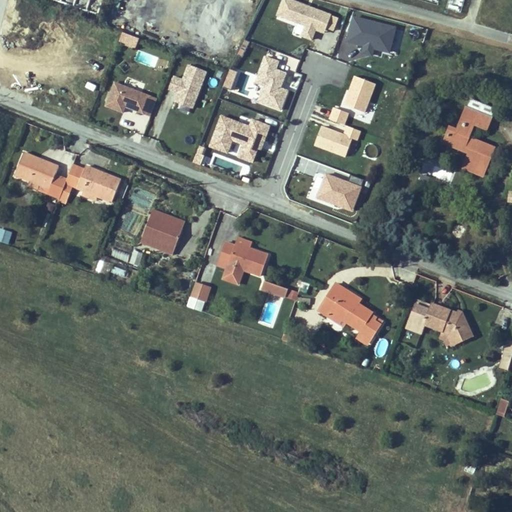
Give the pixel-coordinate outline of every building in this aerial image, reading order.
[(281,0),(275,18),(298,26),(294,37),(320,46),(331,13),(291,0),(281,0)] [(391,51),(397,26),(349,16),(341,55),(372,62),(375,48),(391,51)] [(153,67),(157,57),(138,50),(134,59),(153,67)] [(264,56),(253,84),(260,87),(255,102),(281,112),(289,91),(281,88),(287,73),(277,69),(280,61),(264,56)] [(180,77),(176,90),(184,93),(180,102),(198,109),(212,73),(195,66),(189,81),(180,77)] [(365,114),(376,84),(353,76),(342,105),(365,114)] [(144,112),(151,94),(116,80),(106,104),(123,110),(125,105),(143,112),(144,112)] [(144,112),(151,115),(158,97),(151,94),(144,112)] [(495,147),(469,137),(474,124),(479,112),(492,118),(493,118),(497,109),(471,98),(457,132),(450,129),(445,142),(464,150),(465,147),(471,150),(470,152),(464,167),(484,175),(495,147)] [(175,109),(188,115),(190,110),(177,104),(175,109)] [(320,124),(312,146),(345,158),(352,138),(357,140),(361,131),(345,125),(349,113),(332,107),(326,126),(320,124)] [(419,120),(424,109),(420,107),(415,118),(419,120)] [(487,129),(492,118),(479,112),(474,124),(487,129)] [(269,124),(252,119),(250,126),(218,116),(209,148),(257,163),(269,124)] [(59,167),(24,153),(15,175),(30,180),(28,186),(42,192),(44,186),(50,188),(55,175),(59,167)] [(77,188),(85,168),(73,164),(67,180),(66,183),(77,188)] [(112,202),(121,180),(86,166),(85,168),(77,188),(84,191),(97,196),(112,202)] [(320,191),(308,188),(305,199),(354,212),(363,179),(349,176),(348,180),(324,174),(320,191)] [(67,180),(55,175),(50,188),(44,186),(42,192),(59,199),(66,183),(67,180)] [(122,201),(128,185),(123,183),(116,199),(122,201)] [(69,196),(71,190),(64,187),(62,193),(69,196)] [(97,196),(84,191),(83,195),(95,200),(97,196)] [(52,212),(54,205),(49,203),(46,210),(52,212)] [(185,222),(153,210),(151,215),(183,228),(185,222)] [(175,248),(183,228),(151,215),(143,236),(144,236),(142,242),(173,254),(175,248)] [(0,241),(8,244),(11,234),(0,230),(0,241)] [(250,249),(252,243),(238,238),(236,244),(250,249)] [(261,276),(269,256),(250,249),(236,244),(235,246),(225,242),(219,261),(229,264),(227,268),(223,279),(239,284),(244,270),(261,276)] [(126,262),(129,255),(114,249),(111,255),(126,262)] [(129,264),(140,266),(142,252),(131,250),(129,264)] [(199,268),(203,259),(195,255),(191,265),(199,268)] [(124,278),(126,270),(113,267),(111,274),(124,278)] [(267,291),(270,282),(265,280),(262,289),(267,291)] [(307,293),(310,284),(303,281),(300,291),(307,293)] [(278,294),(281,286),(270,282),(267,291),(278,294)] [(205,302),(210,288),(196,283),(191,297),(192,297),(205,302)] [(377,318),(372,315),(373,313),(358,304),(343,294),(346,290),(336,284),(326,299),(335,305),(331,312),(346,322),(361,332),(358,336),(359,336),(370,343),(382,325),(376,321),(377,318)] [(286,297),(289,289),(281,286),(278,294),(286,297)] [(295,301),(298,292),(291,289),(288,298),(295,301)] [(361,300),(346,290),(343,294),(358,304),(361,300)] [(201,311),(205,302),(192,297),(189,306),(201,311)] [(331,312),(335,305),(326,299),(319,311),(344,327),(346,322),(331,312)] [(432,305),(418,300),(416,304),(430,310),(432,305)] [(471,337),(462,319),(457,317),(458,314),(432,304),(432,305),(430,310),(416,304),(408,326),(422,331),(424,324),(443,332),(449,334),(453,343),(454,345),(471,337)] [(473,336),(462,312),(459,311),(458,314),(457,317),(462,319),(471,337),(473,336)] [(422,331),(408,326),(407,329),(421,334),(422,331)] [(453,343),(449,334),(443,332),(440,339),(444,340),(446,346),(453,343)] [(292,342),(294,337),(285,334),(283,339),(292,342)] [(370,343),(359,336),(357,339),(368,347),(370,343)] [(509,370),(511,358),(511,357),(505,356),(501,368),(509,370)] [(505,413),(509,401),(502,399),(498,411),(505,413)] [(474,473),(478,464),(469,461),(465,470),(474,473)]
